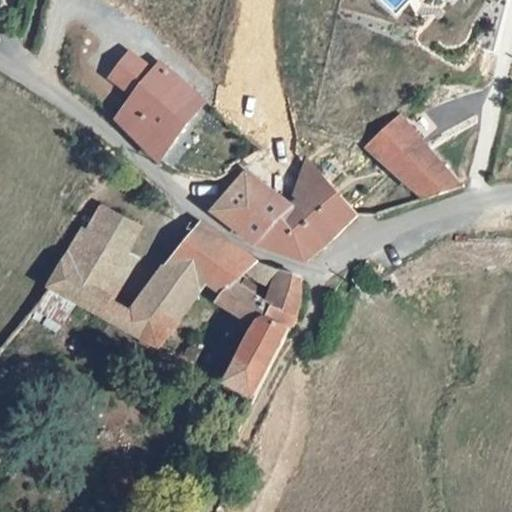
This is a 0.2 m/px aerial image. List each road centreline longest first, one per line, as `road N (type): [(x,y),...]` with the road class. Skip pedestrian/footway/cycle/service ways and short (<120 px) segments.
road 1 (unclassified): [(511,196),(418,223),(316,274),(295,269),(241,246),(0,62)]
road 2 (track): [(316,274),(314,313),(197,511)]
